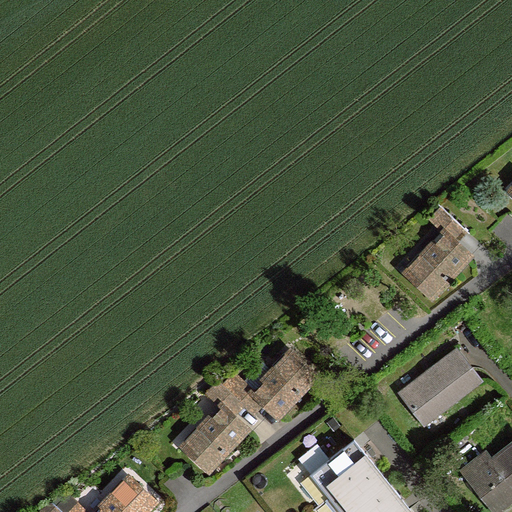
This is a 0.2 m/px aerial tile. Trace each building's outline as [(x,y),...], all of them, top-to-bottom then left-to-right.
[(452,227),(409,275),(437,299),(479,251),(452,227)] [(462,349),(404,393),(428,425),(486,381),(462,349)] [(296,350),(255,393),(282,419),(324,376),(296,350)] [(227,404),(186,448),(213,473),(254,429),(227,404)] [(414,511),(415,511),(358,440),(317,472),(349,511),(414,511)] [(502,511),(511,504),(511,448),(496,461),(489,453),(466,471),(499,511),(502,511)] [(137,475),(102,511),(150,511),(163,499),(137,475)]
